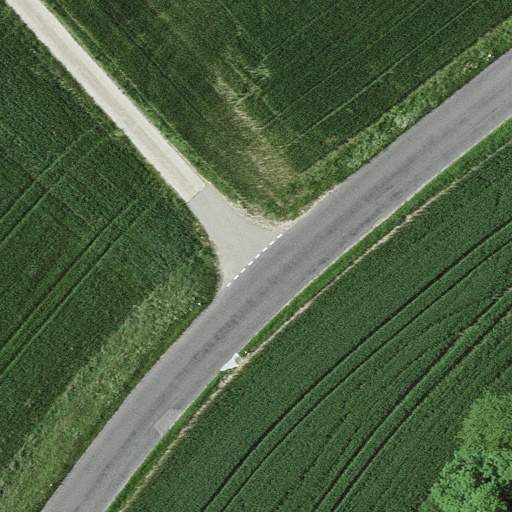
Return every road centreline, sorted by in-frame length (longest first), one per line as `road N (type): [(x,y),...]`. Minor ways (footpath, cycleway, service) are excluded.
road 1 (tertiary): [(511,82),(273,278),(170,388),(71,511)]
road 2 (track): [(273,278),(23,0)]
